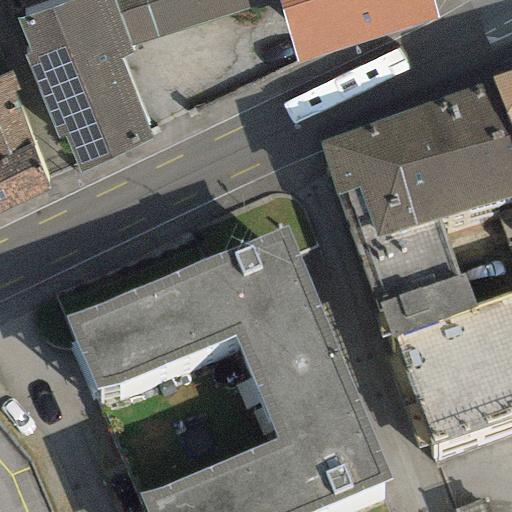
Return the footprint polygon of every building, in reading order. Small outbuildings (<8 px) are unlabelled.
[(63,0),(45,6),(16,20),(28,53),(22,55),(54,141),(63,137),(76,171),(150,143),(118,59),(133,53),(129,46),(113,0),(63,0)] [(113,0),(129,46),(269,0),(113,0)] [(277,0),(296,61),(437,19),(431,0),(277,0)] [(511,68),(492,75),(511,129),(511,68)] [(0,213),(52,191),(10,95),(18,91),(10,71),(0,75),(0,213)] [(511,129),(492,75),(317,142),(376,304),(455,275),(438,220),(509,199),(511,206),(511,129)] [(286,226),(64,317),(96,390),(234,335),(276,437),(137,494),(144,511),(308,511),(391,479),(286,226)] [(455,275),(376,304),(430,446),(511,411),(511,294),(511,291),(475,307),(460,273),(455,275)]
